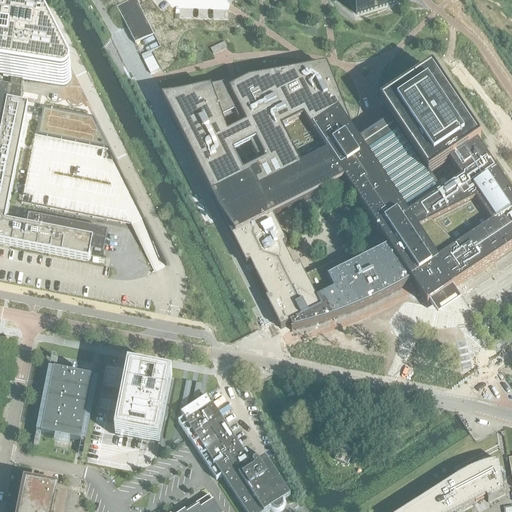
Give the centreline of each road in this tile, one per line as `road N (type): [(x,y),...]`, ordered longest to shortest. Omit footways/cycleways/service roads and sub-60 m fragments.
road 1 (tertiary): [(31,318),(511,414)]
road 2 (unclassified): [(0,481),(31,318)]
